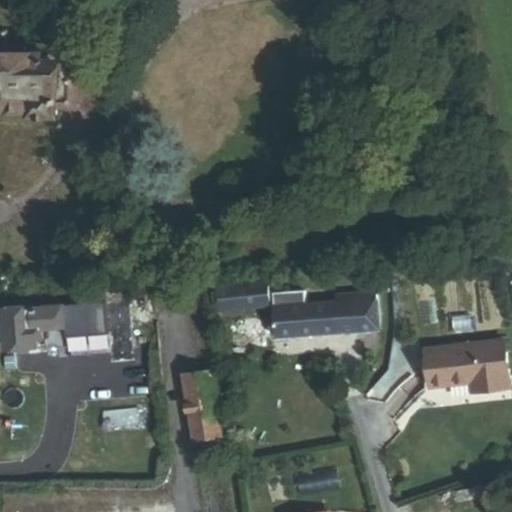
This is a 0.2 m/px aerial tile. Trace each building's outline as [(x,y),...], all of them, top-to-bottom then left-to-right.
[(57,120),(57,111),(58,61),(58,52),(5,51),(5,39),(0,39),(0,116),(32,117),(32,120),(57,120)] [(57,111),(71,111),(72,62),(58,61),(57,111)] [(226,314),(271,311),(270,294),(225,297),(226,314)] [(277,342),(379,334),(376,299),(338,302),(339,308),(307,311),(306,297),(274,300),(277,342)] [(44,332),(67,330),(64,308),(4,315),(9,355),(38,352),(37,344),(46,343),(44,332)] [(505,338),(426,348),(431,387),(472,382),(473,391),(511,387),(505,338)] [(196,443),(221,439),(212,378),(185,382),(196,443)]
